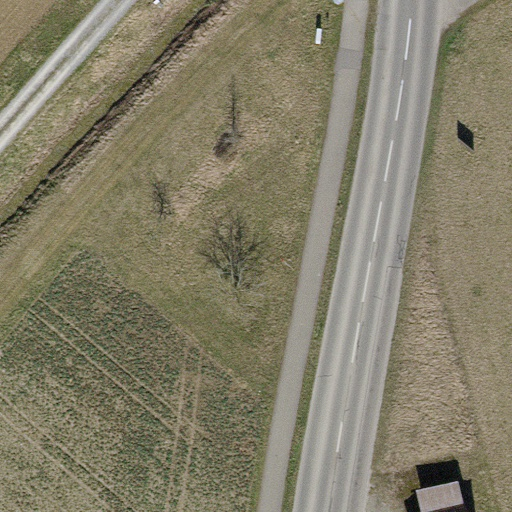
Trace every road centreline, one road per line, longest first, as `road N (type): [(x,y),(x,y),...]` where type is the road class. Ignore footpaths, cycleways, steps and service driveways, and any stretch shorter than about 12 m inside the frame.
road 1 (secondary): [(331,511),(411,0)]
road 2 (track): [(132,0),(0,145)]
